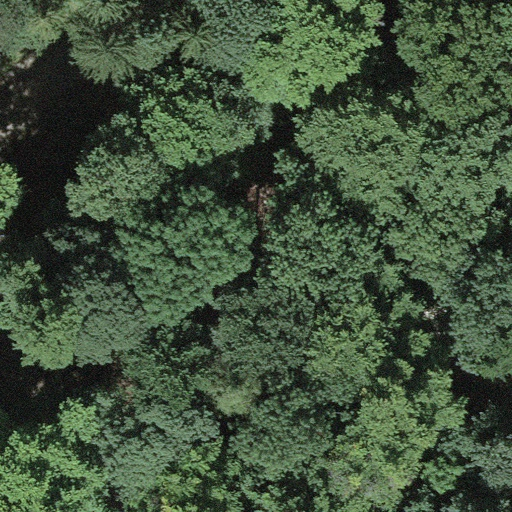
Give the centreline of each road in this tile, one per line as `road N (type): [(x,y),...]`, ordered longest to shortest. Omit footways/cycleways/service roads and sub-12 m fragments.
road 1 (track): [(511,372),(445,323),(223,30)]
road 2 (track): [(0,124),(64,61),(146,26),(223,30)]
road 3 (track): [(53,511),(60,489),(0,325)]
